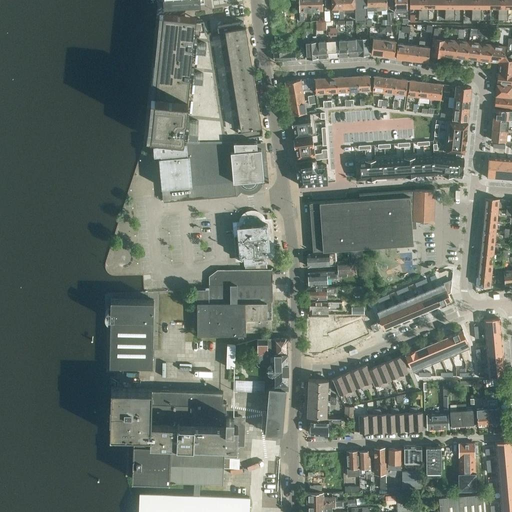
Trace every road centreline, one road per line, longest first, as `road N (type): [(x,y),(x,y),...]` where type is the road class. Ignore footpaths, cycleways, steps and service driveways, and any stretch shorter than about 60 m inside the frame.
road 1 (residential): [(474,187),(483,92),(470,76),(368,65),(266,72)]
road 2 (residential): [(291,445),(511,435)]
road 3 (residential): [(296,367),(325,367),(468,308)]
road 4 (residential): [(296,367),(285,192)]
road 5 (residential): [(285,192),(266,72)]
road 6 (residential): [(468,308),(474,187)]
